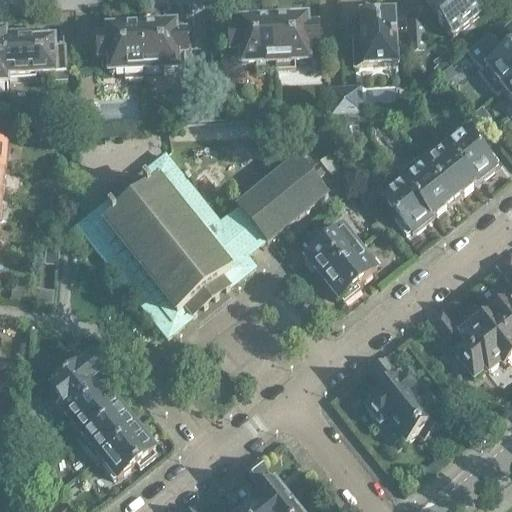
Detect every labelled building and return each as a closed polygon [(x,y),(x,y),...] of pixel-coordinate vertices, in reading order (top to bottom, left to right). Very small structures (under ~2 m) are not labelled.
[(484,17),(473,4),(477,1),(476,0),(441,0),(428,11),(453,41),(460,35),(463,38),(464,38),(465,38),(474,31),(473,31),(474,30),(472,27),(484,17)] [(397,67),(394,15),(391,15),(388,12),(380,13),(377,15),(361,16),(362,41),(353,42),(354,70),(397,67)] [(321,52),(320,26),(309,26),(308,19),(292,20),(292,17),(289,15),(282,15),(279,17),(279,21),(274,21),(276,75),(295,74),(295,66),(311,66),(311,64),(318,64),(317,52),(321,52)] [(276,75),(274,21),(269,22),(269,18),(265,16),(259,16),(256,18),(256,22),(238,23),(239,30),(228,31),(229,57),(232,56),(233,69),(256,68),(257,76),(276,75)] [(189,59),(188,33),(177,33),(177,26),(160,27),(160,23),(147,24),(147,28),(142,28),(145,82),(164,81),(163,74),(179,73),(179,69),(185,69),(184,59),(189,59)] [(145,82),(142,28),(136,29),(136,25),(123,25),(123,29),(107,30),(107,37),(96,38),(97,64),(103,63),(103,74),(109,73),(109,77),(125,76),(125,83),(145,82)] [(425,53),(424,28),(408,29),(410,54),(425,53)] [(66,83),(65,49),(54,50),(54,43),(41,43),(41,34),(5,36),(7,76),(54,74),(54,84),(66,83)] [(511,36),(511,37),(510,39),(509,40),(508,41),(508,42),(508,44),(508,45),(508,47),(509,48),(509,49),(511,51),(489,69),(500,82),(497,84),(504,93),(511,85),(511,36)] [(478,62),(495,48),(488,39),(471,53),(478,62)] [(357,116),(356,91),(344,92),(345,117),(357,116)] [(345,117),(344,92),(330,92),(331,119),(345,118),(345,117)] [(228,125),(226,98),(212,99),(214,126),(228,125)] [(214,126),(212,99),(200,100),(201,126),(214,126)] [(424,111),(416,101),(410,106),(417,116),(424,111)] [(92,132),(90,106),(78,107),(80,133),(92,132)] [(417,116),(410,106),(404,111),(411,120),(417,116)] [(78,107),(65,108),(66,133),(65,145),(76,146),(77,133),(80,133),(78,107)] [(369,116),(357,116),(345,117),(345,118),(346,124),(369,123),(369,116)] [(10,135),(10,120),(0,120),(0,135),(10,135)] [(498,166),(485,151),(482,154),(478,149),(485,144),(472,129),(445,151),(474,188),(483,181),(485,182),(494,175),(494,173),(495,171),(494,169),(498,166)] [(9,148),(10,135),(0,135),(0,146),(6,147),(9,148)] [(474,188),(445,151),(424,168),(453,205),(462,198),(465,199),(473,192),(473,189),(474,188)] [(247,261),(266,246),(267,247),(328,198),(316,184),(323,178),(317,170),(310,176),(298,162),(238,210),(239,212),(220,227),(165,160),(136,184),(133,180),(130,183),(129,183),(108,200),(111,204),(77,231),(165,340),(167,343),(256,272),(247,261)] [(453,205),(424,168),(404,184),(433,221),(435,220),(437,221),(446,214),(446,211),(453,205)] [(433,221),(404,184),(383,201),(398,221),(394,224),(407,240),(411,236),(412,238),(414,237),(417,238),(426,230),(425,227),(433,221)] [(63,207),(64,199),(52,198),(51,206),(63,207)] [(63,215),(63,207),(51,206),(51,214),(63,215)] [(388,230),(380,221),(373,228),(380,236),(388,230)] [(322,283),(360,252),(343,231),(324,246),(315,235),(296,250),(306,263),(306,267),(312,275),(316,275),(322,283)] [(58,260),(59,252),(47,250),(46,258),(58,260)] [(356,290),(377,274),(360,252),(322,283),(339,304),(341,302),(344,306),(360,294),(356,290)] [(57,268),(58,260),(46,258),(45,266),(57,268)] [(511,262),(511,261),(498,272),(511,288),(511,291),(501,300),(501,299),(485,312),(511,346),(511,262)] [(52,307),(54,294),(32,292),(30,305),(52,307)] [(511,363),(511,346),(485,312),(468,325),(469,325),(457,335),(442,317),(430,327),(450,352),(451,351),(456,357),(455,358),(474,382),(486,372),(488,376),(501,365),(504,370),(511,363)] [(105,389),(99,381),(105,375),(103,373),(104,373),(96,363),(95,363),(93,360),(90,363),(86,358),(72,369),(74,372),(55,387),(57,389),(52,393),(63,407),(59,410),(67,419),(103,390),(105,389)] [(444,427),(425,402),(427,400),(409,377),(402,383),(385,363),(371,374),(386,392),(371,404),(373,407),(366,412),(380,430),(387,425),(406,448),(418,438),(423,444),(444,427)] [(22,374),(22,366),(10,364),(9,372),(22,374)] [(21,382),(22,374),(9,372),(8,380),(21,382)] [(84,440),(120,411),(122,410),(112,397),(110,399),(103,390),(67,419),(84,440)] [(101,461),(137,432),(139,430),(129,418),(127,419),(120,411),(84,440),(101,461)] [(17,426),(17,418),(4,417),(4,425),(17,426)] [(16,434),(17,426),(4,425),(3,433),(16,434)] [(36,445),(24,431),(21,434),(19,450),(27,451),(36,445)] [(156,459),(153,455),(154,454),(153,452),(155,450),(145,438),(143,440),(137,432),(101,461),(106,468),(103,470),(114,484),(117,481),(118,483),(137,468),(140,472),(156,459)] [(26,463),(27,451),(19,450),(18,462),(26,463)] [(295,511),(283,495),(286,493),(277,482),(274,485),(258,465),(246,474),(262,495),(240,511),(295,511)]
